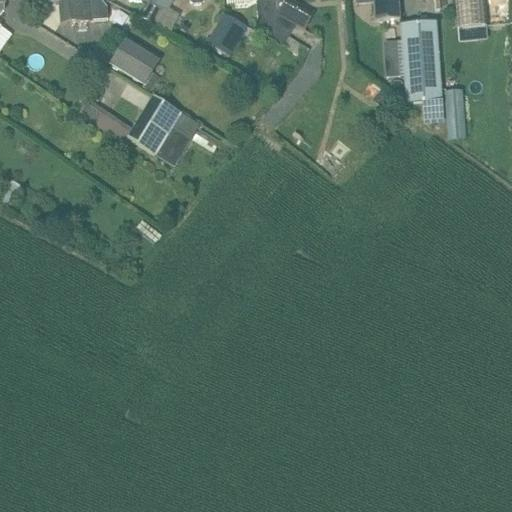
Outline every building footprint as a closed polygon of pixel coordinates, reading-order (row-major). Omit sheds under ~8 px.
[(49,0),(50,4),(60,3),(61,25),(80,23),(92,22),(108,20),(107,8),(100,0),(49,0)] [(167,12),(173,0),(142,0),(167,12)] [(286,0),(285,1),(276,2),(276,15),(290,23),(300,7),(289,0),(286,0)] [(372,0),(375,22),(400,19),(398,0),(372,0)] [(455,0),(458,28),(485,26),(482,0),(455,0)] [(289,38),(293,31),(296,26),(290,23),(276,15),(276,2),(275,1),(256,2),(258,34),(304,60),(309,50),(289,38)] [(231,58),(233,52),(247,28),(223,15),(209,38),(206,44),(231,58)] [(400,25),(406,106),(422,104),(423,122),(443,121),(436,23),(400,25)] [(157,64),(128,46),(123,43),(109,66),(143,87),(157,64)] [(152,74),(143,89),(151,94),(160,79),(152,74)] [(466,141),(462,92),(444,95),(448,142),(466,141)] [(133,129),(126,139),(140,147),(174,169),(191,141),(174,131),(183,116),(153,97),(133,129)] [(89,100),(80,115),(97,127),(107,112),(89,100)]
